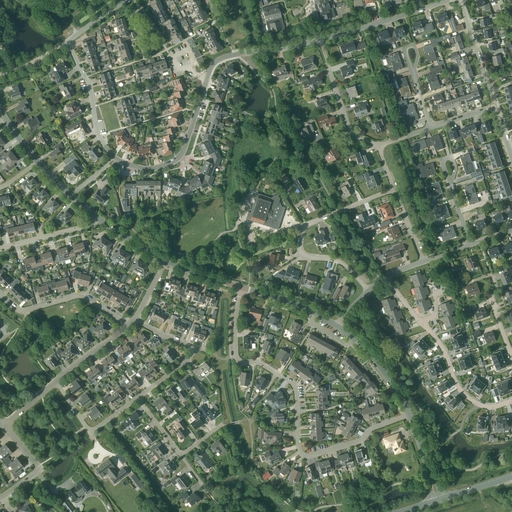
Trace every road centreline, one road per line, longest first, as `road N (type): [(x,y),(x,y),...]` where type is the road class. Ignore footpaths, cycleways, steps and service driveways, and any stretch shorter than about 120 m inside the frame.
road 1 (residential): [(127,0),(67,41),(89,84),(101,141),(114,157),(147,168),(179,156),(207,78)]
road 2 (residential): [(408,413),(359,440),(302,453),(293,385),(257,361),(236,359),(241,287)]
road 3 (residential): [(368,290),(339,260),(301,255),(300,234),(393,188)]
road 4 (residential): [(125,327),(84,296),(20,311),(0,293)]
road 5 (residential): [(511,400),(473,402),(440,342),(419,322)]
road 6 (residential): [(377,145),(348,128),(319,39)]
road 7 (residential): [(207,78),(227,56),(319,39)]
